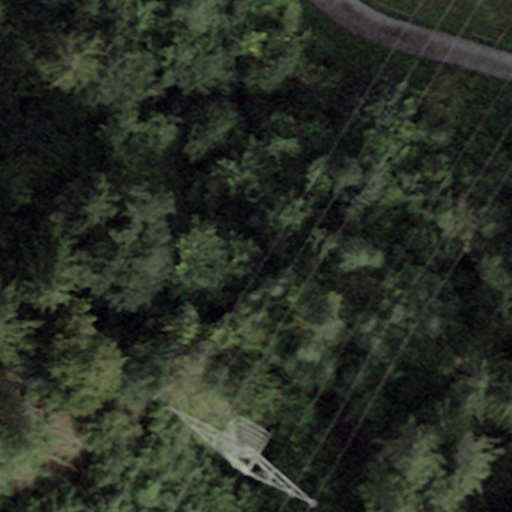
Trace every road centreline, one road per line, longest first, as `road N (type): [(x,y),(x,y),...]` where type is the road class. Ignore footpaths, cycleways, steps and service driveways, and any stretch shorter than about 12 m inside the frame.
road 1 (track): [(0,333),(139,334),(277,365),(376,454),(396,511)]
road 2 (unclassified): [(511,74),(406,45),(326,0)]
